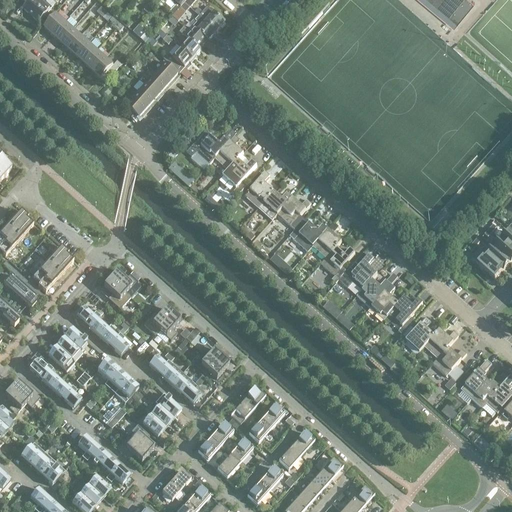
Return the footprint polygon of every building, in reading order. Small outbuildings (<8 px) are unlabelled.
[(38,24),(52,9),(41,0),(33,0),(24,11),(38,24)] [(176,6),(170,13),(174,17),(180,9),(184,4),(186,2),(183,0),(178,0),(177,2),(174,5),(176,6)] [(188,0),(186,2),(184,4),(190,9),(198,0),(197,0),(188,0)] [(428,0),(457,24),(472,5),(473,5),(474,3),(472,1),(470,0),(428,0)] [(184,4),(180,9),(186,14),(190,9),(184,4)] [(148,16),(153,11),(149,6),(144,12),(148,16)] [(198,10),(194,14),(199,18),(217,34),(226,25),(208,8),(203,14),(198,10)] [(108,15),(101,9),(97,14),(103,20),(108,15)] [(44,29),(53,37),(65,24),(56,16),(44,29)] [(194,28),(190,33),(200,42),(204,38),(209,43),(215,36),(217,34),(199,18),(197,20),(192,26),(194,28)] [(119,34),(124,29),(113,19),(110,22),(115,26),(113,28),(119,34)] [(65,24),(53,37),(62,45),(74,32),(65,24)] [(139,27),(133,33),(139,39),(145,32),(139,27)] [(74,32),(62,45),(71,53),(83,39),(74,32)] [(172,42),(176,38),(171,33),(167,37),(172,42)] [(183,48),(181,50),(193,61),(195,58),(201,52),(196,47),(200,42),(190,33),(185,38),(189,42),(183,48)] [(172,42),(167,37),(163,42),(168,47),(172,42)] [(83,39),(71,53),(79,61),(91,47),(83,39)] [(91,47),(79,61),(88,68),(100,55),(91,47)] [(169,55),(164,61),(180,75),(185,70),(193,61),(181,50),(173,59),(169,55)] [(100,55),(88,68),(97,76),(109,63),(100,55)] [(109,63),(97,76),(106,84),(122,66),(117,62),(113,67),(109,63)] [(135,116),(132,120),(136,124),(179,77),(164,64),(125,107),(135,116)] [(244,94),(240,99),(246,104),(250,100),(244,94)] [(205,134),(187,154),(192,158),(196,154),(210,166),(215,160),(229,145),(235,138),(229,133),(224,139),(225,140),(216,141),(211,137),(210,139),(205,134)] [(229,145),(215,160),(228,172),(237,162),(243,156),(235,149),(240,142),(235,138),(229,145)] [(0,184),(11,172),(0,162),(0,184)] [(237,162),(228,172),(223,178),(236,190),(242,184),(256,168),(252,164),(246,170),(237,162)] [(245,198),(259,210),(273,194),(265,186),(270,181),(265,176),(245,198)] [(236,190),(234,193),(238,197),(246,188),(242,184),(236,190)] [(273,194),(259,210),(272,222),(291,201),(287,197),(282,202),(273,194)] [(216,212),(220,207),(209,197),(205,202),(216,212)] [(291,201),(272,222),(278,217),(291,228),(311,206),(307,202),(300,209),(291,201)] [(221,216),(225,212),(220,207),(216,212),(221,216)] [(19,215),(0,236),(0,253),(5,259),(33,228),(19,215)] [(299,227),(290,238),(307,254),(313,248),(333,226),(333,225),(327,232),(322,228),(317,233),(309,225),(303,231),(299,227)] [(333,226),(313,248),(327,260),(341,244),(333,236),(338,230),(333,226)] [(501,241),(511,251),(511,236),(508,233),(501,241)] [(510,264),(511,262),(511,251),(501,241),(497,238),(489,246),(493,250),(494,250),(510,264)] [(321,267),(339,283),(347,273),(343,269),(355,256),(350,252),(345,258),(336,250),(342,244),(341,244),(327,260),(327,261),(321,267)] [(486,258),(503,272),(510,264),(494,250),(493,250),(487,257),(486,258)] [(59,251),(33,280),(39,286),(38,288),(45,295),(73,264),(59,251)] [(471,260),(495,281),(503,272),(486,258),(487,257),(479,251),(471,260)] [(287,276),(293,270),(277,255),(271,260),(287,276)] [(347,273),(339,283),(348,291),(353,284),(362,292),(377,276),(368,268),(374,262),(369,258),(352,277),(347,273)] [(393,286),(399,278),(394,274),(387,281),(393,286)] [(116,275),(110,282),(126,295),(136,284),(129,278),(124,282),(116,275)] [(11,276),(10,277),(13,279),(8,284),(10,286),(7,289),(31,310),(32,309),(30,308),(37,300),(11,276)] [(377,276),(362,292),(363,293),(358,299),(370,310),(390,288),(386,284),(381,290),(372,282),(378,277),(377,276)] [(130,300),(110,282),(103,289),(112,296),(108,301),(120,312),(130,300)] [(390,288),(370,310),(384,322),(389,316),(399,306),(390,298),(395,293),(390,288)] [(399,306),(389,316),(403,328),(399,333),(403,337),(411,328),(407,324),(423,306),(418,301),(412,308),(404,300),(399,306)] [(0,301),(0,317),(14,329),(18,324),(17,323),(20,319),(0,301)] [(139,323),(151,310),(148,307),(136,321),(139,323)] [(23,310),(19,315),(29,322),(32,317),(23,310)] [(89,324),(98,315),(95,313),(92,316),(84,310),(76,319),(89,331),(93,327),(89,324)] [(143,327),(155,337),(173,317),(166,311),(158,319),(154,315),(143,327)] [(341,316),(341,315),(337,311),(332,317),(336,321),(341,316)] [(100,317),(98,315),(89,324),(93,327),(89,331),(98,339),(106,329),(97,321),(100,317)] [(159,333),(171,343),(177,336),(172,332),(180,323),(173,317),(155,337),(155,338),(159,333)] [(426,320),(406,342),(419,354),(425,348),(434,338),(425,330),(430,324),(426,320)] [(349,333),(354,328),(349,324),(345,329),(349,333)] [(113,346),(122,337),(119,334),(116,338),(106,329),(98,339),(107,347),(110,343),(113,346)] [(72,330),(64,340),(83,356),(79,353),(87,344),(72,330)] [(434,338),(425,348),(438,360),(459,338),(454,334),(448,340),(440,332),(434,338)] [(124,339),(122,337),(113,346),(110,343),(107,347),(120,359),(129,349),(121,342),(124,339)] [(439,361),(433,367),(447,379),(447,378),(457,367),(467,356),(462,351),(456,357),(448,350),(459,338),(438,360),(439,361)] [(83,356),(64,340),(56,349),(74,365),(83,356)] [(206,346),(200,353),(222,374),(229,367),(206,346)] [(74,365),(56,349),(48,358),(63,371),(71,362),(74,365)] [(222,374),(200,353),(196,357),(200,360),(194,367),(205,376),(207,373),(216,381),(222,374)] [(154,354),(145,363),(150,367),(148,368),(162,380),(165,376),(162,373),(170,364),(168,362),(164,365),(157,358),(158,357),(154,354)] [(37,362),(29,372),(40,382),(42,384),(45,380),(42,377),(50,368),(40,359),(37,362)] [(460,391),(471,401),(487,383),(481,376),(491,365),(487,361),(460,391)] [(107,362),(97,373),(106,381),(103,385),(104,386),(118,371),(107,362)] [(170,364),(162,373),(165,376),(162,380),(170,388),(179,378),(169,370),(173,366),(170,364)] [(457,367),(447,378),(454,384),(463,374),(457,367)] [(50,368),(42,377),(45,380),(42,384),(51,391),(59,382),(50,374),(53,370),(50,368)] [(114,395),(128,380),(118,371),(104,386),(114,395)] [(78,381),(82,387),(91,380),(86,374),(78,381)] [(487,383),(471,401),(482,410),(511,376),(511,375),(507,380),(504,377),(493,388),(487,383)] [(511,376),(482,410),(491,418),(495,413),(497,415),(511,398),(511,395),(507,391),(511,386),(511,376)] [(179,378),(170,388),(179,395),(182,392),(186,395),(194,385),(192,383),(188,387),(179,378)] [(138,390),(128,380),(114,395),(125,405),(138,390)] [(59,382),(51,391),(59,399),(63,396),(66,399),(74,389),(72,387),(69,391),(59,382)] [(17,384),(11,391),(26,406),(31,410),(42,398),(30,388),(26,392),(17,384)] [(182,392),(179,395),(182,398),(193,408),(204,394),(197,388),(194,385),(186,395),(182,392)] [(63,396),(59,399),(73,411),(81,402),(74,395),(77,391),(74,389),(66,399),(63,396)] [(230,418),(236,423),(232,428),(244,439),(248,434),(240,427),(265,399),(255,390),(230,418)] [(11,391),(4,398),(13,406),(9,411),(16,417),(26,406),(11,391)] [(163,396),(155,405),(173,422),(181,412),(163,396)] [(511,430),(511,428),(511,404),(501,416),(507,421),(510,418),(511,420),(511,427),(510,430),(511,430)] [(155,405),(147,414),(150,417),(165,431),(173,422),(155,405)] [(452,421),(459,414),(448,405),(442,412),(452,421)] [(274,408),(261,422),(271,431),(284,416),(274,408)] [(2,410),(0,411),(0,424),(8,432),(16,423),(2,410)] [(112,420),(106,415),(103,418),(109,424),(112,420)] [(150,417),(142,426),(157,440),(165,431),(150,417)] [(52,423),(48,419),(42,425),(47,429),(52,423)] [(258,446),(271,431),(261,422),(248,437),(258,446)] [(8,432),(0,424),(0,441),(4,445),(5,446),(13,436),(8,432)] [(224,425),(210,440),(220,449),(233,434),(224,425)] [(142,432),(132,443),(148,457),(154,450),(145,443),(149,438),(142,432)] [(304,435),(291,449),(301,458),(314,443),(304,435)] [(86,438),(77,447),(85,454),(82,458),(84,460),(93,451),(96,454),(99,450),(86,438)] [(127,439),(117,451),(128,461),(133,457),(141,465),(148,457),(132,443),(127,439)] [(207,463),(220,449),(210,440),(197,455),(207,463)] [(253,452),(243,443),(230,457),(240,466),(253,452)] [(34,445),(20,460),(31,469),(44,454),(34,445)] [(278,464),(288,473),(301,458),(291,449),(278,464)] [(93,451),(84,460),(87,462),(90,459),(100,467),(108,458),(99,450),(96,454),(93,451)] [(41,478),(54,463),(44,454),(31,469),(41,478)] [(227,481),(240,466),(230,457),(217,472),(227,481)] [(108,458),(100,467),(109,476),(106,479),(108,482),(117,472),(113,469),(117,466),(108,458)] [(333,461),(321,473),(331,482),(343,469),(333,461)] [(65,473),(54,463),(41,478),(51,488),(65,473)] [(117,472),(108,482),(111,484),(114,480),(122,487),(124,484),(127,487),(131,482),(128,480),(130,478),(117,466),(113,469),(117,472)] [(273,470),(260,484),(270,493),(283,479),(273,470)] [(10,482),(0,472),(0,489),(2,491),(10,482)] [(181,473),(162,494),(172,503),(191,482),(181,473)] [(293,473),(286,484),(291,488),(299,477),(293,473)] [(321,473),(310,486),(320,495),(331,482),(321,473)] [(111,492),(96,478),(88,488),(103,501),(111,492)] [(270,493),(260,484),(247,499),(257,508),(270,493)] [(310,486),(298,499),(308,508),(320,495),(310,486)] [(103,501),(88,488),(80,497),(95,510),(103,501)] [(364,489),(353,501),(362,510),(374,497),(364,489)] [(200,490),(187,505),(195,511),(198,511),(210,499),(200,490)] [(30,500),(38,507),(34,511),(35,511),(37,511),(45,504),(49,507),(52,503),(50,501),(38,491),(30,500)] [(92,511),(95,510),(80,497),(72,506),(78,511),(92,511)] [(298,499),(287,511),(304,511),(308,508),(298,499)] [(353,501),(343,511),(360,511),(362,510),(353,501)] [(45,504),(37,511),(42,511),(43,511),(59,511),(61,511),(52,503),(49,507),(45,504)]
